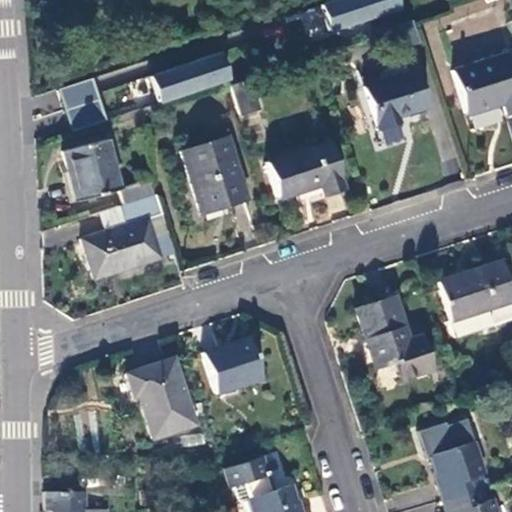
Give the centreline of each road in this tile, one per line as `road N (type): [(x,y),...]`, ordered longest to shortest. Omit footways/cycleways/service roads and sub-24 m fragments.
road 1 (residential): [(0,2),(17,360)]
road 2 (residential): [(17,360),(289,270)]
road 3 (residential): [(289,270),(366,511)]
road 4 (residential): [(289,270),(511,199)]
road 5 (residential): [(17,360),(18,496)]
